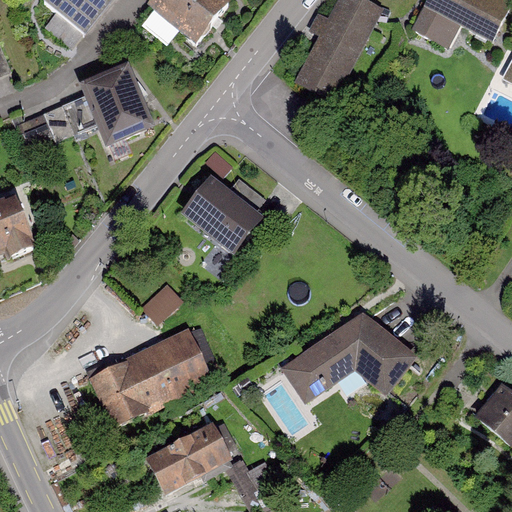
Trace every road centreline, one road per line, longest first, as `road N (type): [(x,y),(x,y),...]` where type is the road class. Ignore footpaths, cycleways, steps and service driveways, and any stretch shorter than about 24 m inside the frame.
road 1 (residential): [(511,341),(226,108)]
road 2 (residential): [(0,343),(69,290),(198,127),(226,108)]
road 3 (residential): [(226,108),(237,77),(299,0)]
